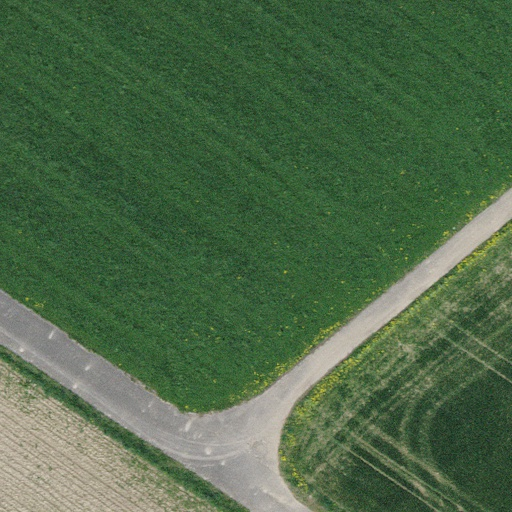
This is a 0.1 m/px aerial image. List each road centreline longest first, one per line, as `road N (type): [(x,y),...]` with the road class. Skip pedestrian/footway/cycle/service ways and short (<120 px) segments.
road 1 (track): [(228,471),(291,387),(511,200)]
road 2 (track): [(287,511),(0,314)]
